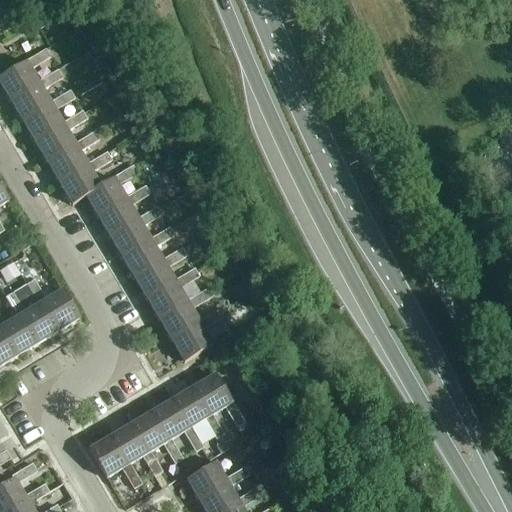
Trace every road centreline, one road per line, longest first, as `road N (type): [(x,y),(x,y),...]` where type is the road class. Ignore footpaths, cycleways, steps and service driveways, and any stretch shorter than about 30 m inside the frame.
road 1 (primary): [(220,0),(343,275),(492,511)]
road 2 (primary): [(510,511),(311,115),(262,0)]
road 3 (residential): [(0,148),(105,337),(105,358),(93,376),(71,386),(55,421),(102,511)]
